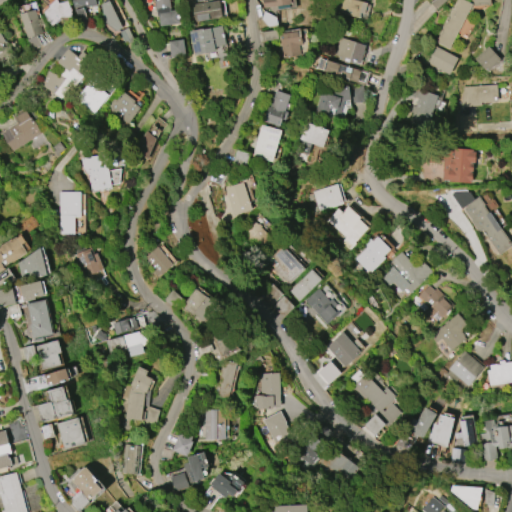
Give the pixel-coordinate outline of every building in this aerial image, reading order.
[(48,6),(54,0),(57,0),(59,3),(67,0),(72,17),(60,17),(52,26),(46,19),(44,12),(49,7),(48,6)] [(95,0),(96,5),(74,8),(73,0),(95,0)] [(109,0),(122,28),(115,31),(104,22),(101,4),(109,0)] [(169,0),(171,11),(178,10),(180,23),(161,26),(159,17),(157,17),(154,0),(169,0)] [(191,5),(219,0),(221,17),(194,22),(191,5)] [(291,0),(292,4),(290,4),(291,9),(278,11),(277,6),(260,9),(259,0),(291,0)] [(336,11),(338,0),(356,0),(367,3),(364,15),(362,14),(360,18),(336,11)] [(464,0),(472,4),(448,49),(434,41),(456,0),(464,0)] [(35,9),(42,34),(27,38),(20,14),(35,9)] [(221,26),(225,45),(214,47),(215,51),(194,56),(188,31),(202,28),(202,29),(210,28),(221,26)] [(300,55),(281,57),(278,31),(300,28),(302,45),(299,45),(300,55)] [(0,33),(4,41),(6,41),(13,54),(0,60),(0,33)] [(334,55),(339,37),(366,45),(360,63),(351,60),(350,63),(339,60),(340,57),(334,55)] [(182,39),(185,55),(170,57),(168,41),(182,39)] [(457,58),(449,75),(426,63),(434,46),(457,58)] [(500,59),(487,72),(474,59),(487,46),(500,59)] [(94,61),(74,86),(72,84),(60,98),(42,86),(48,71),(60,76),(63,67),(56,61),(67,48),(77,56),(82,51),(94,61)] [(319,58),(351,68),(351,67),(369,72),(365,85),(348,80),(348,79),(321,71),(322,70),(316,68),(319,58)] [(93,113),(74,98),(96,71),(100,74),(98,77),(106,84),(101,90),(108,95),(93,113)] [(342,101),(336,119),(314,112),(321,91),(326,93),(330,81),(347,86),(348,86),(348,87),(363,85),(365,101),(350,103),(350,100),(342,101)] [(462,86),(496,84),(497,101),(481,102),(481,106),(460,107),(462,86)] [(437,95),(425,129),(408,123),(412,112),(410,111),(412,106),(414,107),(417,98),(415,97),(418,89),(437,95)] [(279,126),(263,121),(271,96),(273,97),(275,90),(289,95),(284,111),(288,112),(285,120),(281,119),(279,126)] [(140,108),(127,124),(106,107),(113,98),(116,100),(122,91),(134,101),(133,102),(140,108)] [(41,134),(12,151),(1,133),(17,124),(14,118),(26,110),(29,116),(30,116),(41,134)] [(304,122),(328,130),(322,147),(310,143),(307,154),(295,151),(304,122)] [(280,130),(272,162),(251,156),(260,125),(280,130)] [(132,147),(146,130),(157,137),(148,158),(132,147)] [(470,182),(448,181),(448,180),(442,180),(443,148),(473,149),(472,151),(475,152),(475,163),(471,163),(472,163),(472,172),(470,172),(472,173),(471,180),(470,180),(470,182)] [(91,192),(87,172),(83,173),(80,158),(105,154),(111,189),(91,192)] [(242,181),(251,209),(233,216),(224,188),(242,181)] [(311,191),(336,184),(342,204),(330,207),(330,206),(317,210),(311,191)] [(59,235),(59,192),(80,191),(80,218),(74,218),(74,235),(59,235)] [(489,211),(511,243),(511,245),(499,255),(481,230),(478,232),(470,220),(471,220),(463,208),(467,206),(466,205),(478,196),(484,205),(483,206),(488,212),(489,211)] [(347,206),(360,217),(358,219),(368,227),(353,243),(354,244),(349,250),(341,242),(345,237),(326,220),(337,208),(341,212),(347,206)] [(240,232),(261,248),(272,235),(264,228),(267,224),(259,217),(254,214),(240,232)] [(0,271),(0,245),(11,239),(19,234),(25,242),(21,244),(26,252),(12,263),(11,261),(7,264),(3,259),(0,261),(0,263),(4,268),(0,271)] [(377,236),(390,249),(383,256),(385,258),(370,272),(369,270),(367,272),(354,259),(366,247),(364,244),(370,238),(372,241),(377,236)] [(282,245),(305,269),(288,285),(273,269),(278,264),(271,256),(282,245)] [(157,246),(172,265),(160,275),(159,274),(156,277),(153,273),(156,270),(144,257),(157,246)] [(39,247),(46,275),(20,281),(16,263),(39,247)] [(96,254),(103,269),(84,277),(74,254),(90,247),(94,255),(96,254)] [(432,272),(409,293),(405,288),(401,292),(393,282),(386,288),(377,278),(383,272),(381,270),(401,251),(415,267),(422,260),(432,272)] [(321,279),(298,301),(288,291),(311,269),(321,279)] [(18,286),(40,280),(43,295),(34,297),(34,299),(22,302),(18,286)] [(418,295),(428,285),(434,290),(436,288),(453,305),(441,318),(436,313),(430,318),(423,311),(429,306),(418,295)] [(182,305),(195,288),(206,297),(206,296),(219,306),(205,323),(182,305)] [(303,300),(318,288),(329,301),(332,299),(337,305),(334,307),(339,313),(325,325),(303,300)] [(0,300),(2,307),(15,303),(11,289),(0,292),(0,300)] [(44,300),(52,334),(32,338),(28,324),(30,324),(26,304),(44,300)] [(465,339),(451,350),(441,338),(436,342),(430,335),(449,320),(457,313),(459,316),(460,316),(464,321),(464,322),(466,325),(461,329),(462,330),(461,331),(464,336),(465,339)] [(115,335),(111,323),(133,317),(134,321),(135,320),(137,328),(115,335)] [(220,357),(210,335),(228,327),(238,349),(220,357)] [(108,355),(105,340),(138,332),(151,343),(142,346),(143,352),(129,356),(127,350),(108,355)] [(342,332),(361,352),(344,367),(325,347),(342,332)] [(61,365),(42,370),(35,346),(57,340),(61,353),(57,354),(61,365)] [(463,350),(483,367),(468,386),(459,378),(456,382),(445,374),(449,370),(448,369),(463,350)] [(236,363),(227,398),(211,394),(217,371),(219,372),(222,359),(236,363)] [(511,382),(489,386),(486,371),(490,370),(489,365),(499,364),(498,361),(503,360),(504,363),(511,362),(511,382)] [(341,373),(330,361),(317,372),(328,384),(341,373)] [(144,394),(141,420),(124,418),(127,391),(128,392),(131,386),(129,385),(138,366),(148,371),(145,376),(152,379),(146,393),(144,392),(144,394)] [(65,368),(69,380),(51,385),(51,383),(47,384),(44,374),(65,368)] [(279,372),(280,406),(268,407),(268,409),(257,409),(257,408),(254,408),(254,395),(260,395),(260,373),(279,372)] [(395,397),(381,409),(383,411),(391,403),(400,413),(386,426),(385,424),(373,435),(363,424),(373,416),(366,408),(369,405),(353,388),(355,386),(353,384),(365,373),(381,391),(386,387),(395,397)] [(47,390),(62,386),(66,400),(69,399),(73,414),(56,419),(56,418),(41,422),(36,405),(50,401),(47,390)] [(436,414),(421,439),(405,429),(412,418),(416,420),(424,407),(436,414)] [(224,410),(225,439),(204,439),(204,427),(202,427),(202,420),(204,420),(204,410),(224,410)] [(280,411),(286,423),(285,423),(295,442),(278,451),(262,420),(280,411)] [(453,418),(446,447),(426,442),(429,433),(430,433),(432,423),(436,424),(439,415),(453,418)] [(85,444),(63,450),(56,423),(78,417),(85,444)] [(470,419),(474,445),(463,446),(461,438),(454,439),(453,433),(460,432),(458,421),(470,419)] [(482,461),(478,434),(484,433),(483,421),(493,419),(493,424),(497,423),(497,427),(511,424),(511,443),(506,445),(506,448),(498,449),(498,446),(495,446),(497,458),(482,461)] [(0,431),(5,430),(11,453),(7,454),(8,458),(10,457),(12,465),(0,468),(0,431)] [(192,442),(186,457),(171,450),(179,431),(192,437),(190,441),(192,442)] [(120,472),(123,443),(140,445),(137,474),(120,472)] [(319,462),(330,446),(358,467),(347,482),(319,462)] [(203,451),(208,466),(200,468),(203,478),(189,483),(182,464),(188,462),(186,457),(203,451)] [(85,466),(97,480),(95,482),(101,489),(88,500),(90,502),(79,511),(70,502),(81,493),(70,479),(85,466)] [(0,476),(16,472),(16,473),(18,473),(21,484),(19,485),(21,491),(23,490),(28,511),(1,511),(4,510),(0,494),(0,476)] [(243,482),(232,497),(228,494),(225,498),(209,485),(218,473),(227,479),(231,473),(243,482)] [(482,491),(458,483),(453,499),(477,507),(482,491)] [(220,494),(209,487),(199,502),(210,509),(220,494)] [(484,504),(485,490),(494,492),(494,505),(484,504)] [(432,497),(443,506),(437,511),(423,511),(421,510),(432,497)] [(103,511),(131,511),(127,507),(123,510),(115,501),(103,511)]
